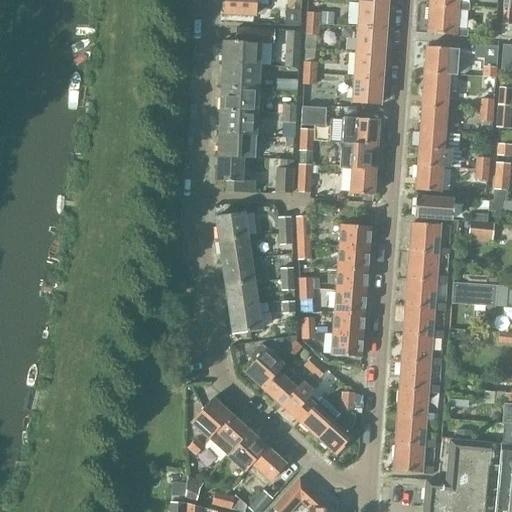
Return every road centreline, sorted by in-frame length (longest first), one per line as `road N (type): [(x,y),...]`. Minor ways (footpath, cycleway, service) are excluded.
road 1 (residential): [(211,0),(194,198),(223,385),(325,471),(371,488)]
road 2 (residential): [(371,488),(409,0)]
